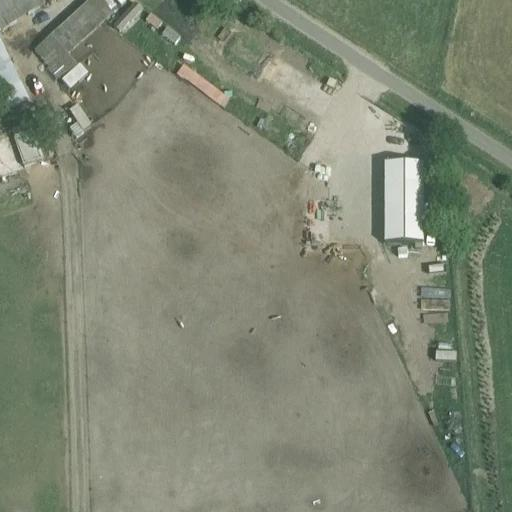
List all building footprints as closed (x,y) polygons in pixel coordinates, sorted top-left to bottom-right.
[(0,0),(0,33),(44,6),(40,0),(0,0)] [(99,0),(91,0),(81,9),(33,51),(60,82),(77,68),(66,55),(112,15),(99,0)] [(124,31),(144,12),(137,4),(116,24),(124,31)] [(0,43),(0,112),(1,116),(28,102),(0,43)] [(78,140),(95,126),(79,106),(62,120),(78,140)] [(0,138),(0,166),(22,159),(25,169),(47,161),(34,126),(0,138)] [(313,168),(332,177),(343,155),(324,145),(313,168)] [(418,169),(381,173),(387,252),(425,249),(418,169)]
